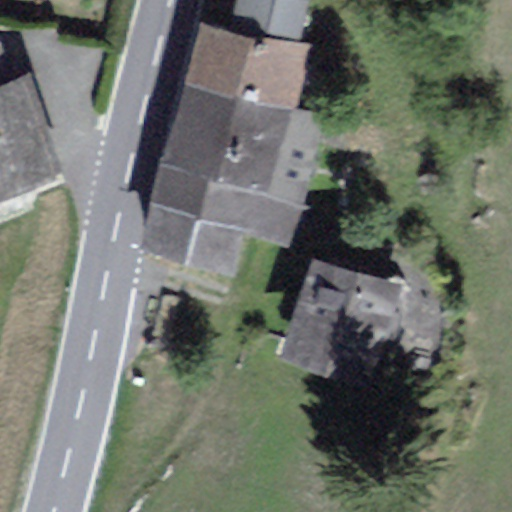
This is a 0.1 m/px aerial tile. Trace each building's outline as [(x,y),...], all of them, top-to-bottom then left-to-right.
[(240,0),(232,24),(212,17),(196,69),(287,99),(306,41),(293,36),(304,0),(303,0),(240,0)] [(0,184),(67,161),(34,70),(16,77),(0,34),(0,184)] [(196,69),(169,150),(295,190),(321,110),(287,99),(196,69)] [(295,190),(169,150),(155,192),(246,222),(295,238),(309,195),(295,190)] [(142,235),(232,264),(246,222),(155,192),(142,235)] [(404,283),(321,255),(296,327),(379,356),(404,283)]
